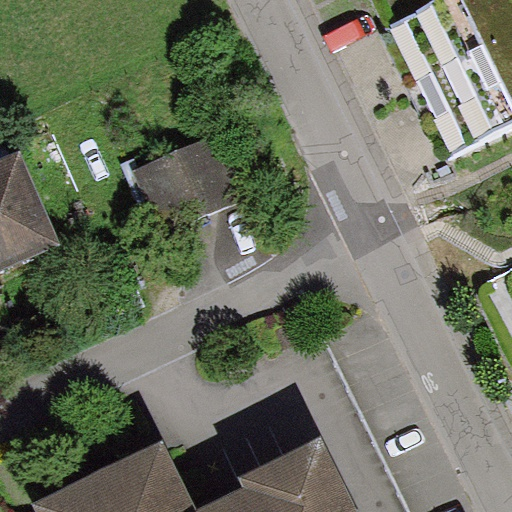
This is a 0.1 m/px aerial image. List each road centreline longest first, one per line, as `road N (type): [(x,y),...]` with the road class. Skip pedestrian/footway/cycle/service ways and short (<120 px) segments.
road 1 (residential): [(0,418),(377,232)]
road 2 (unknown): [(159,340),(211,406),(247,417),(328,417),(352,433),(393,511)]
road 3 (residential): [(377,232),(507,511)]
road 4 (residential): [(261,0),(377,232)]
